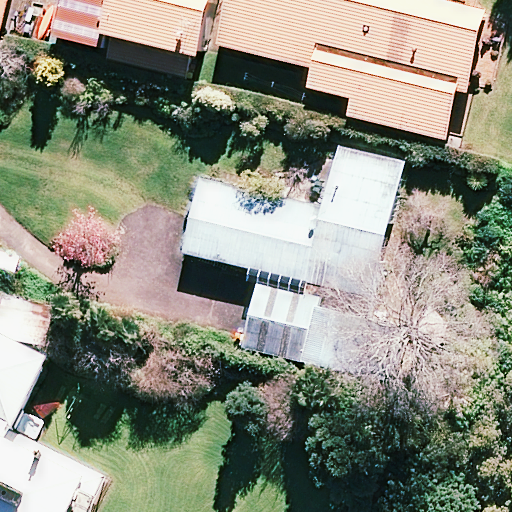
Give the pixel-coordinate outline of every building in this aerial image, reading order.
[(13,0),(0,0),(0,48),(1,48),(13,0)] [(122,0),(108,63),(192,82),(198,58),(208,60),(222,0),(122,0)] [(438,0),(237,0),(226,49),(321,71),(316,92),(358,101),(354,119),(452,141),(463,93),(473,95),(491,15),(438,3),(438,0)] [(330,209),(207,182),(191,256),(267,273),(249,350),(358,376),(377,297),(379,298),(408,165),(343,150),(330,209)] [(0,306),(0,346),(43,356),(51,317),(0,306)] [(0,350),(0,511),(95,511),(107,486),(16,443),(49,374),(0,350)]
